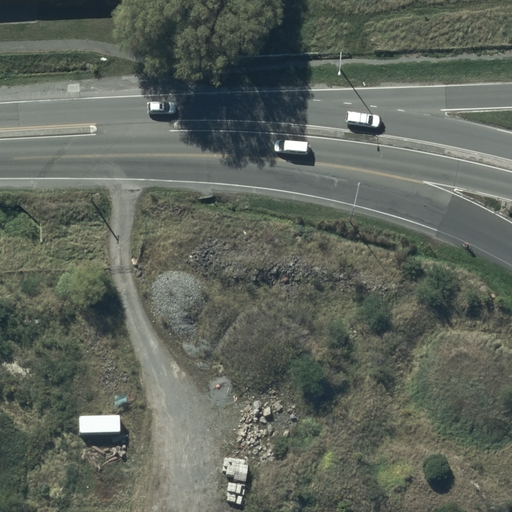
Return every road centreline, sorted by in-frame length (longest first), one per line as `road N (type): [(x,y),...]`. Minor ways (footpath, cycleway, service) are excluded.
road 1 (track): [(136,108),(123,267),(179,424),(179,511)]
road 2 (trunk): [(511,244),(425,203),(243,156)]
road 3 (trunk): [(0,116),(193,106),(279,111)]
road 4 (trunk): [(511,185),(397,161),(243,156)]
road 5 (trunk): [(243,156),(0,158)]
road 6 (trunk): [(279,111),(392,121),(511,145)]
road 7 (trunk): [(279,111),(511,94)]
